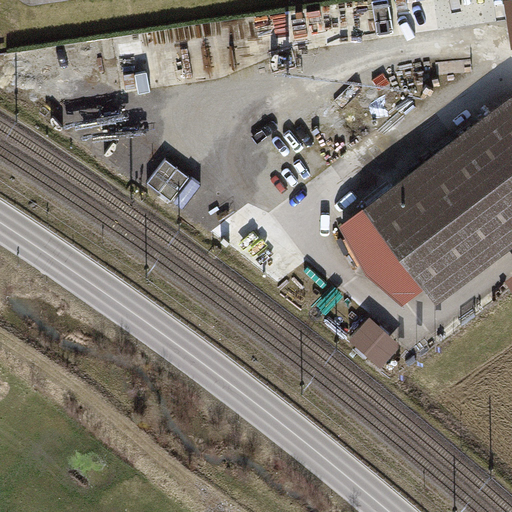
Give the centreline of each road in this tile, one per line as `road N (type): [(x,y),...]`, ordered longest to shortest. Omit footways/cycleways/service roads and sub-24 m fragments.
road 1 (primary): [(0,221),(212,369),(390,511)]
road 2 (track): [(230,511),(80,391),(0,339)]
